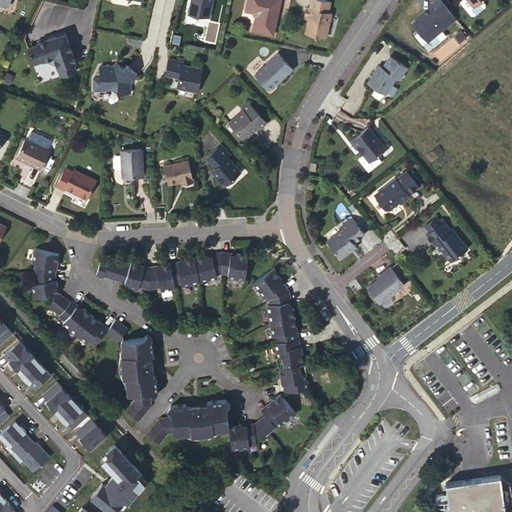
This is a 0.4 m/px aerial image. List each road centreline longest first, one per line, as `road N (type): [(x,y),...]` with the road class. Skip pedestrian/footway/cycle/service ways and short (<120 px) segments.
road 1 (residential): [(306,511),(307,490),(379,380),(378,366),(324,290)]
road 2 (residential): [(292,230),(287,203),(298,132),(381,0)]
road 3 (residential): [(292,230),(75,232)]
road 4 (residential): [(75,232),(90,289),(195,356)]
road 5 (residential): [(34,511),(72,467),(70,454),(0,377)]
